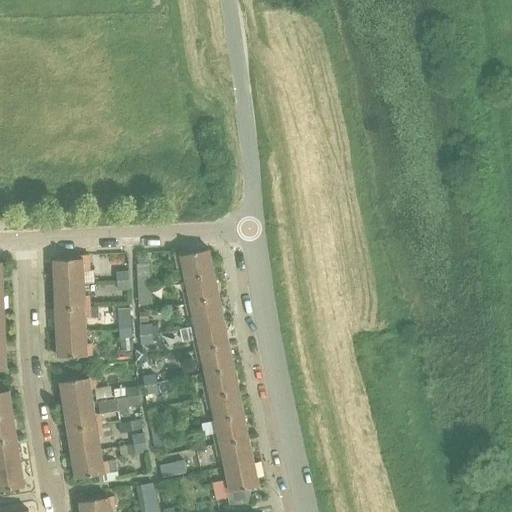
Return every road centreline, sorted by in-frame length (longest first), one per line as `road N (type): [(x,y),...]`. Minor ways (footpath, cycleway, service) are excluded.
road 1 (residential): [(307,511),(254,229)]
road 2 (residential): [(25,240),(31,359),(55,511)]
road 3 (unclassified): [(231,0),(254,229)]
road 4 (unclassified): [(25,240),(254,229)]
